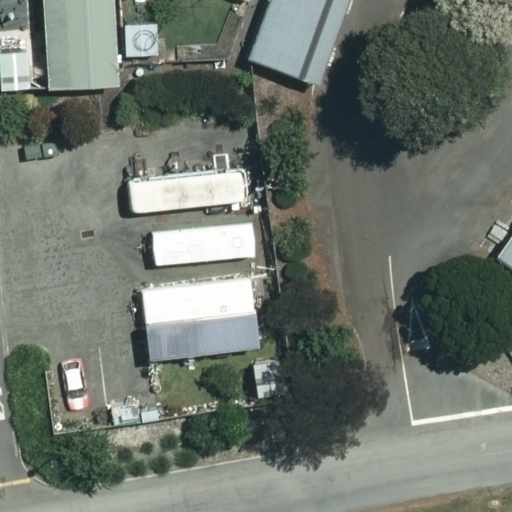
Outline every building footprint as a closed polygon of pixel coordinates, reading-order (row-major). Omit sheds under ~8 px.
[(36,0),(40,78),(112,75),(111,63),(108,0),(36,0)] [(341,0),(261,0),(244,51),(314,76),(341,0)] [(119,18),(120,49),(155,47),(154,16),(119,18)] [(0,83),(27,81),(24,44),(0,45),(0,83)] [(123,174),(126,204),(241,191),(237,161),(123,174)] [(511,213),(486,249),(511,265),(511,213)] [(143,336),(145,350),(253,337),(245,271),(137,283),(143,336)]
